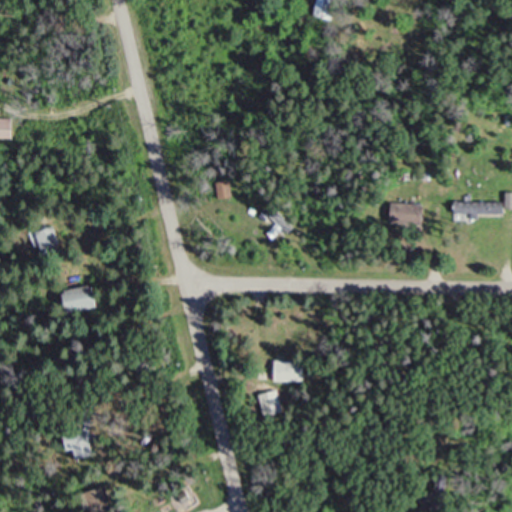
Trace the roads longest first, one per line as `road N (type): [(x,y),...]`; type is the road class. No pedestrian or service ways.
road 1 (residential): [(245,511),(119,0)]
road 2 (residential): [(511,287),(188,284)]
